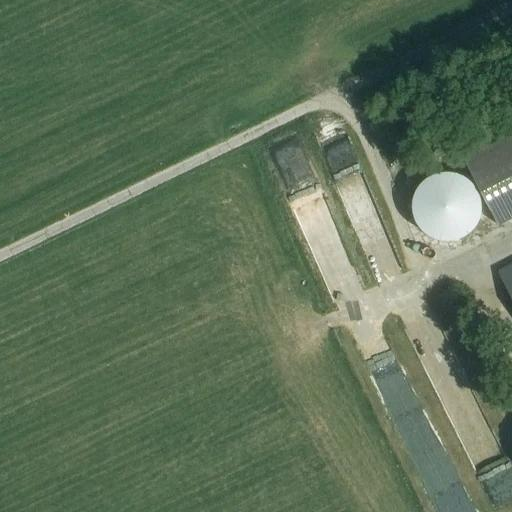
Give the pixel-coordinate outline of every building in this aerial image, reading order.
[(293,195),(325,179),(301,130),(269,145),(293,195)] [(511,138),(466,160),(497,223),(511,216),(511,138)] [(338,171),(351,168),(348,156),(358,154),(356,145),(333,150),(338,171)] [(466,174),(456,170),(445,169),(434,172),(425,177),(418,185),(413,194),(411,205),(413,216),(417,225),(425,233),(434,239),(445,241),(455,240),(465,237),(474,230),(480,221),(483,211),(483,200),(480,190),(474,181),(466,174)] [(342,174),(344,188),(366,185),(364,171),(342,174)] [(511,270),(500,277),(511,298),(511,270)] [(460,476),(434,489),(445,511),(459,511),(474,505),(460,476)]
